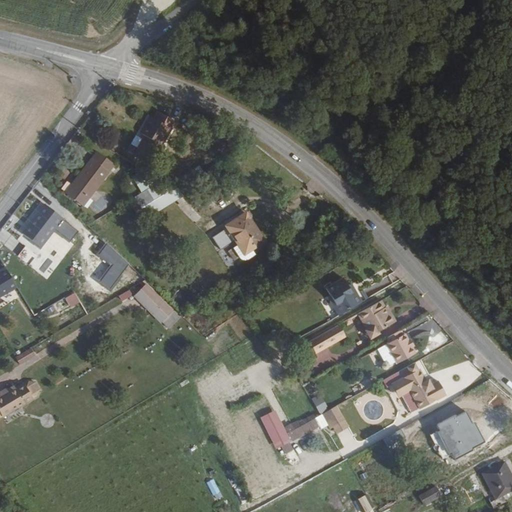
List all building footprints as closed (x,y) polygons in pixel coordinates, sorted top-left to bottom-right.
[(141,133),(144,135),(132,155),(149,165),(150,163),(161,144),(159,143),(154,140),(158,134),(163,137),(169,127),(161,122),(147,114),(137,131),(141,133)] [(141,133),(129,153),(132,155),(144,135),(141,133)] [(159,143),(163,137),(158,134),(154,140),(159,143)] [(94,152),(64,193),(80,204),(82,202),(111,165),(94,152)] [(138,177),(146,192),(161,183),(162,183),(166,180),(150,171),(138,177)] [(149,206),(179,188),(166,180),(162,183),(161,183),(164,187),(145,198),(149,206)] [(58,215),(41,202),(19,231),(35,244),(58,215)] [(270,243),(253,215),(233,227),(245,246),(248,244),(254,253),(270,243)] [(113,251),(107,257),(117,266),(123,260),(113,251)] [(0,301),(24,289),(22,286),(12,269),(0,275),(0,301)] [(341,306),(346,315),(367,303),(362,294),(360,291),(355,294),(352,288),(354,287),(349,278),(331,289),(334,295),(332,297),(338,307),(341,306)] [(355,294),(360,291),(356,285),(354,287),(352,288),(355,294)] [(155,313),(168,305),(152,287),(141,297),(155,313)] [(130,290),(117,297),(121,303),(134,296),(130,290)] [(367,303),(373,299),(369,291),(362,294),(367,303)] [(58,315),(81,301),(75,292),(52,305),(58,315)] [(386,301),(364,314),(374,330),(371,331),(376,340),(384,335),(383,333),(401,322),(395,313),(393,314),(391,309),(386,301)] [(155,313),(166,324),(177,314),(168,305),(155,313)] [(341,306),(338,307),(344,316),(346,315),(341,306)] [(76,309),(57,317),(62,327),(80,318),(76,309)] [(351,333),(345,325),(341,328),(345,336),(346,336),(351,333)] [(316,343),(322,354),(342,343),(340,339),(345,336),(341,328),(316,343)] [(405,331),(392,339),(394,343),(408,335),(405,331)] [(394,343),(391,345),(401,362),(402,364),(421,353),(417,347),(419,346),(415,339),(414,340),(410,334),(394,343)] [(401,362),(391,345),(383,350),(390,362),(387,363),(387,367),(388,369),(391,370),(394,368),(394,365),(401,362)] [(21,366),(37,357),(32,347),(15,356),(21,366)] [(415,391),(425,410),(451,395),(443,381),(436,385),(433,380),(430,381),(424,369),(399,383),(398,383),(406,396),(415,391)] [(398,383),(395,385),(403,398),(406,396),(398,383)] [(0,397),(0,404),(7,417),(38,399),(30,385),(20,391),(19,389),(7,396),(6,394),(0,397)] [(312,399),(320,414),(329,409),(321,394),(312,399)] [(338,409),(326,415),(334,429),(346,423),(338,409)] [(470,420),(451,431),(467,461),(487,450),(470,420)] [(334,429),(338,436),(349,429),(346,423),(334,429)] [(403,448),(407,455),(418,449),(414,442),(403,448)] [(511,495),(511,470),(509,464),(486,475),(498,498),(500,501),(494,504),(498,510),(510,504),(507,498),(511,495)] [(439,486),(422,495),(427,505),(433,502),(444,495),(439,486)]
